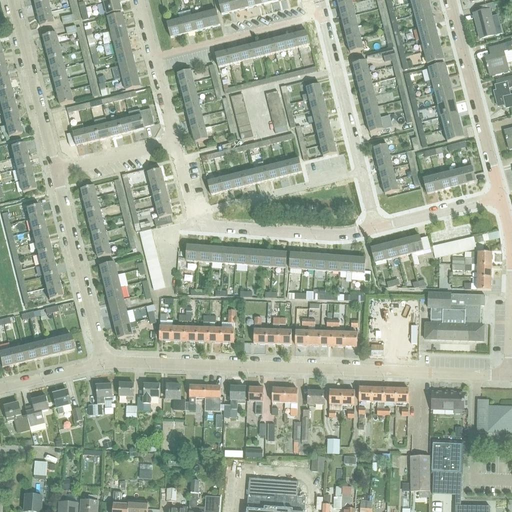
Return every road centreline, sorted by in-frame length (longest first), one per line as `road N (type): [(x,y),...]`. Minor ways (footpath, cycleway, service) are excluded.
road 1 (residential): [(477,376),(103,362)]
road 2 (residential): [(499,196),(448,0)]
road 3 (residential): [(103,362),(56,175)]
road 4 (residential): [(56,175),(12,0)]
road 5 (residential): [(375,228),(215,228),(198,220)]
road 6 (residential): [(322,14),(153,57)]
road 7 (residential): [(198,220),(361,172)]
road 8 (residential): [(361,172),(322,14)]
road 9 (residential): [(477,376),(474,479),(511,480)]
road 10 (residential): [(499,196),(375,228)]
road 11 (residential): [(56,175),(173,143)]
